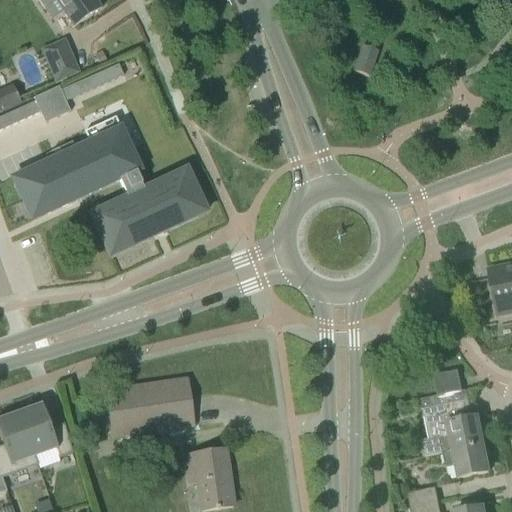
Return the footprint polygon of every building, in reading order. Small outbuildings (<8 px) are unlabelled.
[(93,0),(36,0),(44,11),(55,4),(72,29),(101,10),(93,0)] [(353,74),(368,79),(377,53),(362,48),(353,74)] [(46,64),(55,84),(78,74),(69,54),(46,64)] [(114,66),(119,78),(125,75),(120,64),(114,66)] [(110,81),(119,78),(114,66),(105,70),(110,81)] [(105,70),(97,74),(102,85),(110,81),(105,70)] [(97,74),(88,78),(93,89),(102,85),(97,74)] [(88,78),(81,81),(86,92),(93,89),(88,78)] [(81,81),(74,85),(79,96),(86,92),(81,81)] [(0,90),(0,111),(23,103),(16,85),(0,90)] [(74,85),(67,88),(71,99),(79,96),(74,85)] [(58,88),(45,93),(56,118),(69,112),(64,102),(59,91),(58,88)] [(67,88),(59,91),(64,102),(71,99),(67,88)] [(33,99),(43,123),(56,118),(45,93),(33,99)] [(22,185),(15,188),(27,215),(35,212),(38,219),(118,182),(127,199),(97,213),(101,221),(93,224),(106,251),(113,248),(117,255),(198,217),(194,210),(202,207),(189,179),(181,182),(178,175),(144,191),(135,174),(139,172),(114,119),(83,134),(89,145),(19,177),(22,185)] [(511,267),(489,272),(498,319),(511,315),(511,267)] [(433,378),(437,398),(462,393),(457,372),(433,378)] [(88,401),(92,436),(111,433),(112,440),(173,431),(193,429),(186,382),(105,393),(106,398),(88,401)] [(423,459),(442,456),(442,454),(483,446),(477,419),(472,420),(468,402),(423,411),(428,442),(420,443),(423,459)] [(71,455),(63,425),(62,426),(49,431),(40,406),(39,407),(39,408),(31,411),(31,410),(17,414),(33,458),(34,458),(55,451),(55,452),(58,458),(57,458),(58,460),(71,455)] [(33,458),(17,414),(16,415),(16,416),(0,421),(0,440),(3,447),(0,448),(0,477),(1,480),(37,467),(34,458),(33,458)] [(442,454),(442,456),(445,469),(456,467),(459,480),(489,474),(483,446),(442,454)] [(197,485),(200,511),(212,511),(233,509),(224,452),(185,458),(189,486),(197,485)] [(406,495),(409,509),(438,503),(435,489),(406,495)] [(439,511),(438,503),(409,509),(409,511),(439,511)]
